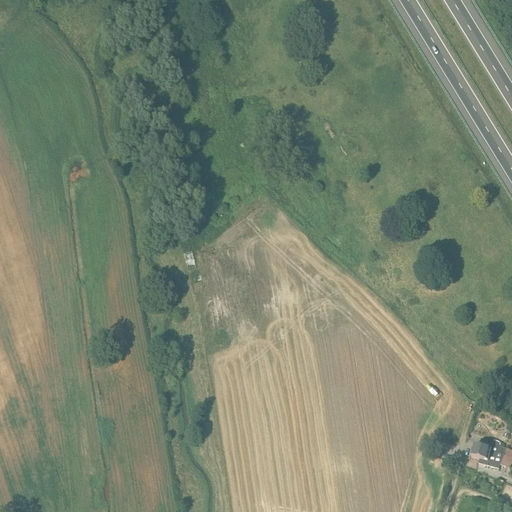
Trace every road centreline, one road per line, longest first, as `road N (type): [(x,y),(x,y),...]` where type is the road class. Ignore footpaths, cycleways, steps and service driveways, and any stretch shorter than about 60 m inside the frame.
road 1 (track): [(162,257),(183,285),(184,337),(205,409),(218,511)]
road 2 (motorway): [(406,0),(511,172)]
